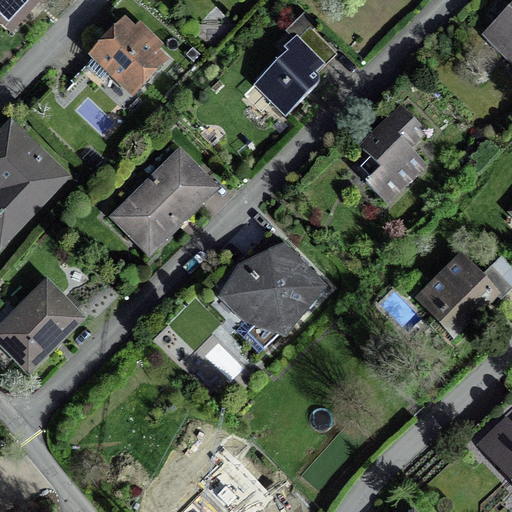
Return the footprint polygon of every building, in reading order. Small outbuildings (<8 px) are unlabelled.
[(0,0),(0,16),(8,24),(31,0),(0,0)] [(511,9),(487,35),(511,59),(511,9)] [(271,101),(286,116),(317,84),(318,79),(315,74),(323,66),(321,64),(333,52),(312,31),(316,27),(304,15),(287,32),(295,41),(285,50),(289,53),(261,81),(276,96),(271,101)] [(136,37),(126,28),(97,58),(134,92),(162,62),(152,52),(158,45),(143,30),(136,37)] [(403,110),(362,150),(380,168),(366,183),(385,203),(424,164),(408,148),(424,132),(403,110)] [(0,239),(59,178),(11,133),(0,144),(0,239)] [(116,219),(149,252),(201,200),(194,192),(205,181),(180,156),(151,184),(157,190),(136,210),(131,205),(116,219)] [(237,332),(259,354),(326,288),(283,244),(268,259),(259,250),(239,269),(225,289),(252,317),(237,332)] [(446,314),(459,328),(493,294),(500,301),(511,289),(491,268),(480,278),(463,260),(420,303),(437,319),(441,315),(443,317),(446,314)] [(0,342),(28,371),(54,346),(52,344),(78,317),(46,285),(18,313),(22,318),(0,339),(0,342)] [(482,448),(511,481),(511,428),(508,425),(482,448)] [(206,488),(181,511),(254,511),(258,509),(260,511),(306,511),(290,495),(281,505),(235,459),(222,471),(217,465),(200,482),(206,488)]
